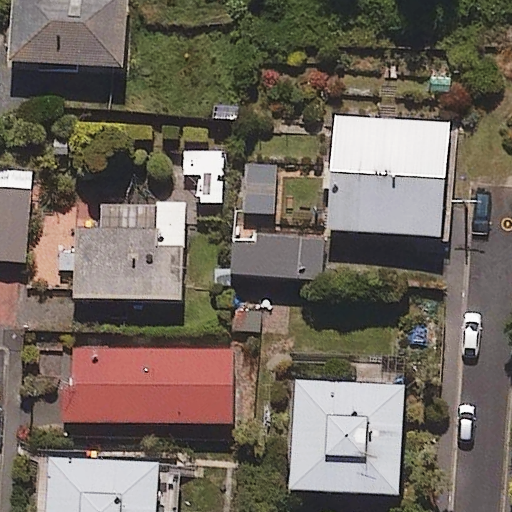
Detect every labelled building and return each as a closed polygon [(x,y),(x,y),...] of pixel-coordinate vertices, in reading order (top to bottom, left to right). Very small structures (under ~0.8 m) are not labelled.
[(10,0),(6,62),(120,70),(125,0),(10,0)] [(188,63),(170,48),(142,79),(161,95),(188,63)] [(220,73),(186,75),(188,103),(221,102),(220,73)] [(441,239),(450,125),(334,116),(324,230),(441,239)] [(225,151),(183,151),(183,178),(199,178),(199,205),(225,205),(225,151)] [(275,216),(277,165),(243,163),(241,214),(275,216)] [(0,260),(28,263),(36,171),(0,168),(0,260)] [(182,303),(184,206),(102,204),(101,228),(74,227),(72,300),(182,303)] [(321,283),(325,238),(253,233),(253,243),(233,242),(231,277),(321,283)] [(72,295),(27,296),(28,331),(72,330),(72,295)] [(235,350),(73,349),(73,377),(61,391),(61,426),(234,427),(235,350)] [(404,387),(295,381),(288,494),(397,500),(404,387)] [(155,511),(158,465),(48,459),(45,511),(155,511)]
